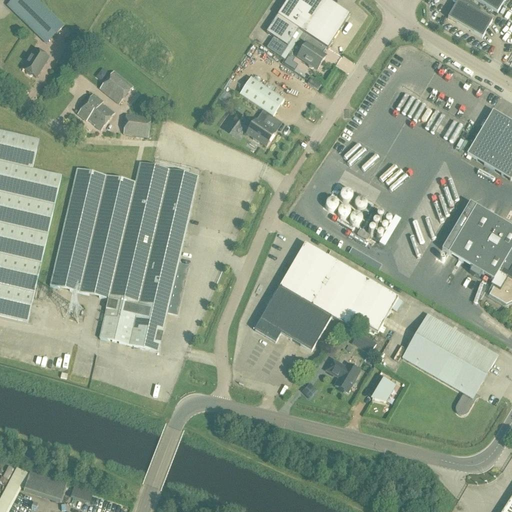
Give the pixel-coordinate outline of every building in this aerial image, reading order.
[(36,35),(46,24),(57,35),(64,27),(35,0),(21,0),(26,5),(16,16),(36,35)] [(298,31),(306,37),(302,43),(306,45),(297,58),(308,66),(307,67),(308,69),(310,70),(312,71),(313,69),(317,71),(326,57),(322,55),(326,50),(328,51),(350,17),(323,0),(289,0),(278,17),(266,35),(287,48),(298,31)] [(474,0),(497,15),(506,0),(474,0)] [(482,40),(492,22),(457,2),(447,20),(482,40)] [(36,80),(49,60),(34,51),(22,71),(25,73),(26,75),(30,78),(33,78),(36,80)] [(289,69),(292,64),(294,60),(289,57),(283,65),(289,69)] [(119,106),(133,89),(113,73),(100,91),(119,106)] [(273,119),(284,102),(251,80),(239,96),(263,112),(256,122),(255,121),(246,135),(253,139),(252,141),(258,145),(259,143),(266,148),(275,134),(263,126),(269,117),(273,119)] [(227,94),(221,103),(226,106),(231,97),(227,94)] [(101,133),(115,115),(102,105),(103,104),(93,96),(77,116),(86,123),(87,122),(101,133)] [(465,97),(439,141),(467,157),(511,183),(511,180),(511,124),(493,113),(465,97)] [(148,140),(151,120),(126,116),(123,136),(148,140)] [(0,317),(28,324),(41,265),(61,177),(32,171),(39,142),(0,132),(0,317)] [(158,354),(199,179),(140,165),(136,184),(77,171),(50,288),(108,302),(99,341),(158,354)] [(511,229),(476,209),(469,205),(441,252),(448,256),(493,282),(490,287),(500,293),(510,276),(511,277),(511,288),(507,297),(507,298),(511,304),(511,302),(511,229)] [(391,214),(380,241),(385,243),(397,217),(391,214)] [(360,232),(357,237),(366,243),(369,238),(360,232)] [(378,335),(398,300),(305,246),(254,333),(276,345),(281,336),(311,354),(331,320),(352,332),(357,323),(378,335)] [(400,343),(395,353),(474,395),(497,351),(424,312),(405,346),(400,343)] [(370,357),(377,345),(358,334),(351,346),(370,357)] [(345,369),(332,362),(326,373),(339,380),(335,388),(347,395),(360,374),(347,366),(345,369)] [(385,405),(394,389),(383,383),(385,380),(379,376),(373,387),(379,390),(372,401),(385,405)] [(7,481),(13,471),(8,468),(2,479),(7,481)]
